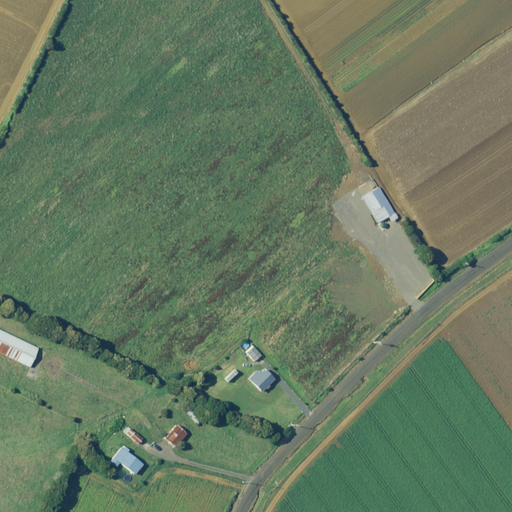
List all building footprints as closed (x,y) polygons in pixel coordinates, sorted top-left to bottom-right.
[(382,195),(377,187),(362,197),(378,223),(387,217),(390,222),(396,218),(385,201),(378,205),(374,200),(382,195)] [(425,273),(413,281),(392,251),(405,243),(398,233),(376,248),(410,296),(431,282),(425,273)] [(0,353),(29,367),(38,348),(0,330),(0,353)] [(260,355),(252,346),(245,352),(253,362),(260,355)] [(260,392),(264,389),(266,390),(269,387),(268,385),(273,379),(263,369),(258,373),(256,371),(247,379),(260,392)] [(202,419),(191,409),(186,413),(197,424),(202,419)] [(142,439),(128,426),(123,432),(137,445),(142,439)] [(185,435),(175,426),(163,439),(173,448),(185,435)] [(127,450),(121,446),(109,462),(115,467),(118,463),(133,475),(141,465),(125,452),(127,450)]
